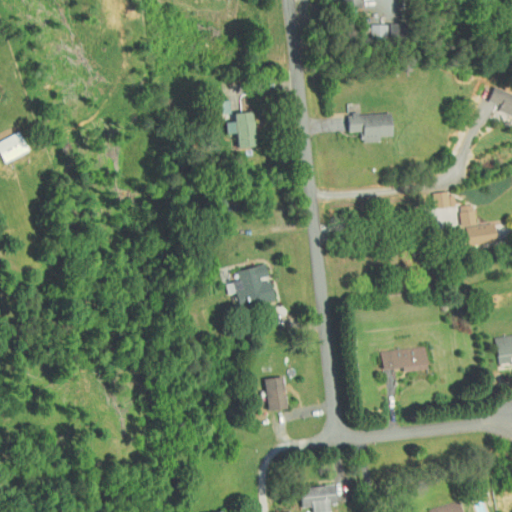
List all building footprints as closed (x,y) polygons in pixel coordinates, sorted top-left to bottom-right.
[(375,30),(385,30),(385,19),(376,18),(375,30)] [(374,19),(359,19),(358,32),(374,33),(374,19)] [(476,96),(487,100),(485,105),(505,113),(511,97),(511,93),(481,81),(476,96)] [(223,128),(224,141),(242,141),(241,107),(221,108),(221,117),(212,117),(212,128),(223,128)] [(367,136),(367,131),(379,130),(378,108),(335,109),(336,127),(348,126),(349,137),(367,136)] [(421,203),(443,202),(442,187),(421,188),(421,203)] [(448,221),(463,220),(462,199),(447,200),(448,221)] [(455,239),(482,237),(481,219),(454,221),(455,239)] [(262,294),(257,271),(256,271),(254,258),(224,263),(226,274),(217,276),(223,302),(262,294)] [(498,347),(511,344),(511,327),(482,331),(486,358),(499,356),(498,347)] [(369,362),(391,361),(391,365),(415,364),(413,342),(368,344),(369,362)] [(274,401),(269,370),(251,373),(255,403),(274,401)] [(287,482),(289,502),(299,501),(300,508),(318,506),(317,498),(324,498),(322,478),(287,482)] [(416,503),(418,511),(451,511),(447,495),(416,503)]
